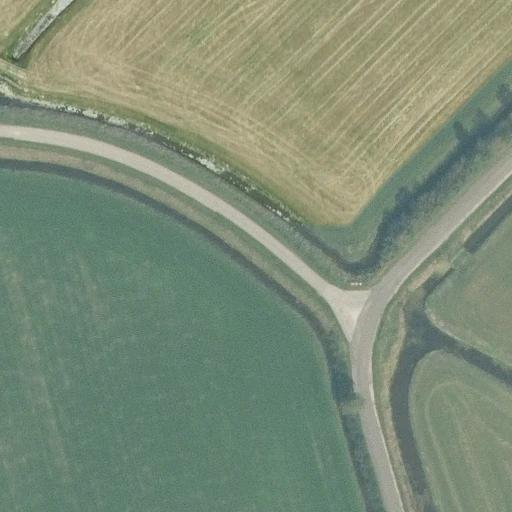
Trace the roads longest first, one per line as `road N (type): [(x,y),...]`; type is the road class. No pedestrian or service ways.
road 1 (unclassified): [(370,319),(183,185),(96,149),(0,132)]
road 2 (unclassified): [(370,319),(407,264),(511,159)]
road 3 (unclassified): [(394,511),(361,387),(370,319)]
